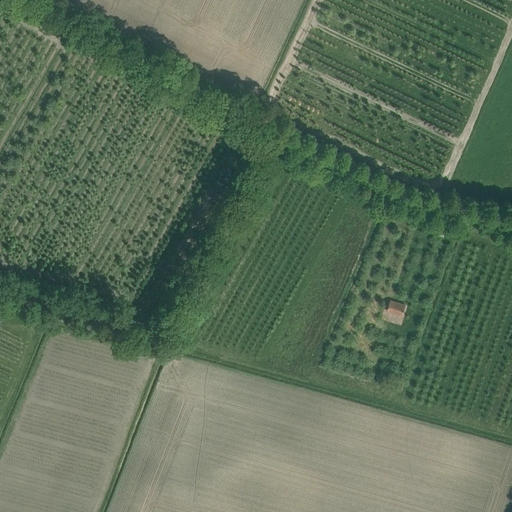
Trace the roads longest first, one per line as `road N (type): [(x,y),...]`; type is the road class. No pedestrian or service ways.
road 1 (track): [(12,0),(415,202),(511,225)]
road 2 (track): [(0,291),(157,338),(270,134)]
